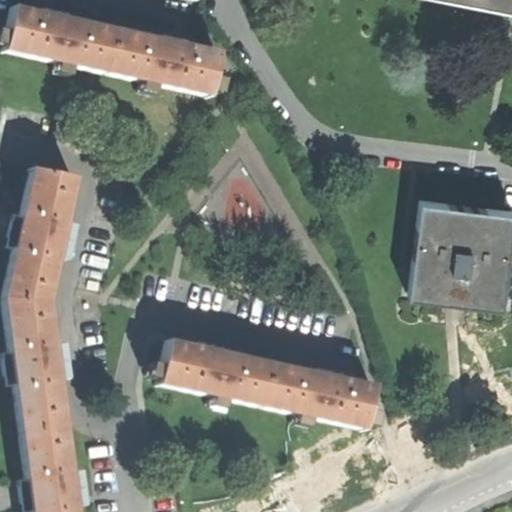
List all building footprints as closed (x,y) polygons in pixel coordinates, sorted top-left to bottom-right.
[(9,7),(0,48),(0,52),(103,74),(111,30),(50,16),(9,7)] [(149,38),(111,30),(103,74),(206,96),(214,53),(149,38)] [(11,245),(0,292),(0,296),(47,300),(72,178),(28,168),(11,245)] [(457,302),(500,307),(511,215),(511,213),(447,205),(420,202),(408,296),(457,302)] [(0,302),(9,373),(17,435),(63,429),(47,300),(0,296),(0,302)] [(209,396),(257,407),(267,361),(164,339),(154,385),(209,396)] [(310,418),(361,429),(369,383),(267,361),(257,407),(310,418)] [(27,511),(74,511),(63,429),(17,435),(25,494),(27,511)]
